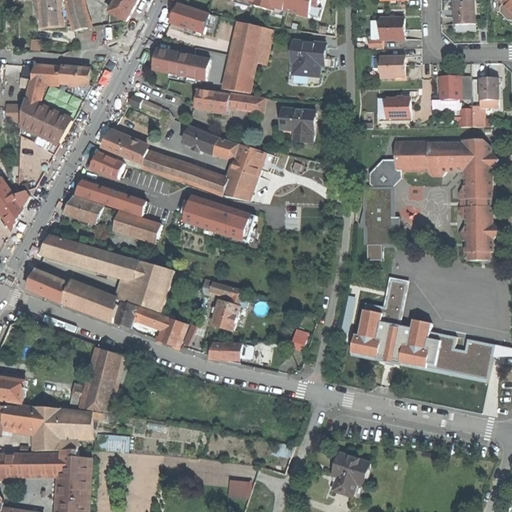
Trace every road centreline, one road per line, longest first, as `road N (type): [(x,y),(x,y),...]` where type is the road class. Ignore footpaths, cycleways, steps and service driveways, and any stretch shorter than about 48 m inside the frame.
road 1 (residential): [(511,431),(196,364),(0,295)]
road 2 (secondary): [(0,294),(119,77)]
road 3 (unknown): [(127,511),(138,474),(157,462),(290,481)]
road 4 (residential): [(432,0),(439,49),(511,54)]
